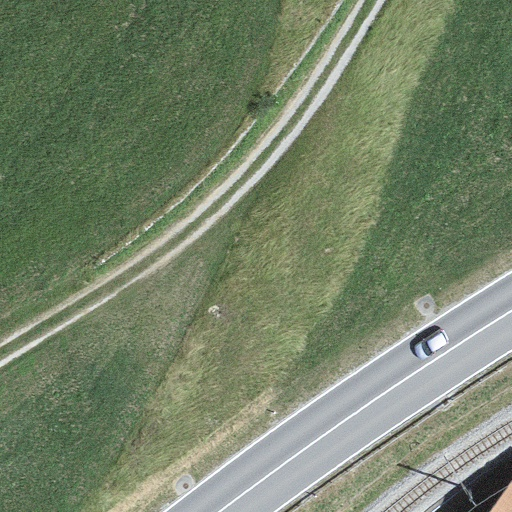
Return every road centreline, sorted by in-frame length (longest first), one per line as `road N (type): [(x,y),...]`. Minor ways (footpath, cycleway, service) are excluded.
road 1 (track): [(374,0),(319,89),(209,217),(0,357)]
road 2 (secondary): [(222,511),(511,319)]
